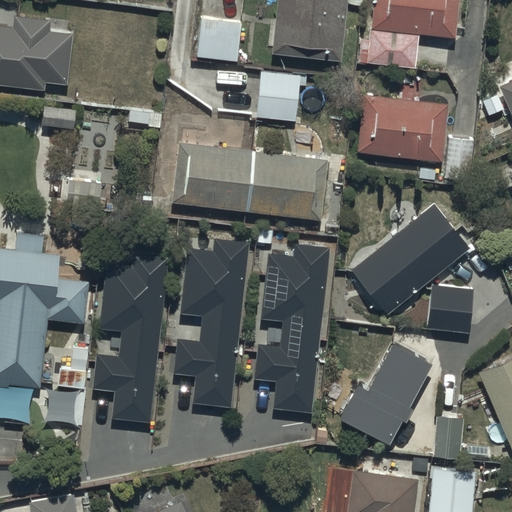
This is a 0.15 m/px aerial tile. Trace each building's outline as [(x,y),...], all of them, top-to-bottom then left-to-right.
[(348,0),(276,0),(271,46),(341,55),(348,0)] [(458,0),(373,0),(372,22),(455,30),(458,0)] [(0,78),(45,84),(45,77),(68,79),(72,28),(51,26),(52,15),(14,10),(12,22),(0,21),(0,78)] [(241,18),(199,14),(194,50),(236,56),(241,18)] [(371,36),(360,35),(359,59),(417,63),(419,30),(372,27),(371,36)] [(301,69),(262,65),(256,111),(295,116),(301,69)] [(511,73),(501,78),(511,106),(511,73)] [(450,100),(366,91),(360,144),(444,154),(450,100)] [(76,102),(44,100),(42,120),(74,123),(76,102)] [(328,154),(178,137),(172,199),(321,215),(328,154)] [(102,177),(68,175),(68,199),(100,201),(102,177)] [(437,198),(352,261),(387,307),(471,242),(437,198)] [(0,380),(40,384),(47,314),(85,317),(88,276),(59,273),(61,249),(43,247),(44,232),(16,230),(15,245),(0,243),(0,380)] [(229,399),(246,236),(213,233),(212,244),(187,241),(180,307),(201,309),(199,333),(176,331),(172,366),(195,369),(192,395),(229,399)] [(308,403),(325,240),(293,237),(292,248),(267,245),(260,311),(281,314),(278,338),(255,335),(251,371),(275,373),(272,399),(308,403)] [(148,415),(166,252),(133,248),(132,259),(107,256),(100,323),(121,325),(118,349),(95,346),(92,382),(115,384),(112,411),(148,415)] [(472,284),(429,280),(425,323),(468,327),(472,284)] [(432,353),(389,331),(364,379),(352,373),(333,407),(388,436),(432,353)] [(511,351),(479,365),(511,445),(511,351)] [(436,410),(433,452),(462,454),(465,412),(436,410)] [(471,511),(475,466),(432,463),(428,511),(471,511)] [(414,511),(419,472),(353,464),(348,511),(414,511)] [(77,511),(75,490),(30,498),(31,511),(77,511)] [(187,511),(180,496),(144,511),(187,511)]
